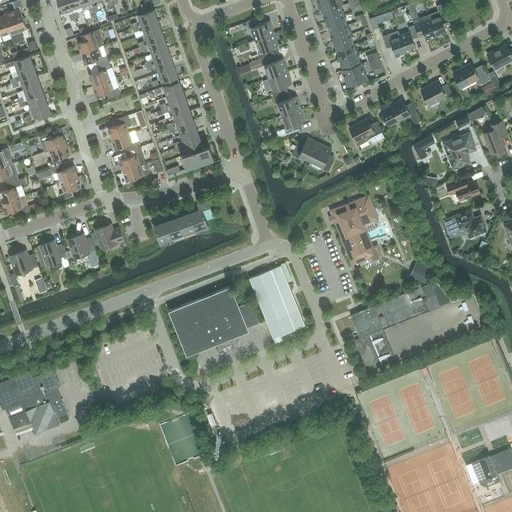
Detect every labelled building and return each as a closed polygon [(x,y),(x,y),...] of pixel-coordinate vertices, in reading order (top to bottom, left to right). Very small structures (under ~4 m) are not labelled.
[(17,0),(15,1),(14,1),(17,9),(18,9),(20,8),(23,7),(20,0),(17,0)] [(68,0),(57,0),(62,14),(68,11),(72,10),(68,0)] [(79,0),(68,0),(72,10),(82,7),(79,0)] [(323,12),(331,9),(328,0),(317,0),(318,4),(319,11),(321,11),(322,13),(323,12)] [(340,6),(341,6),(341,4),(342,3),(340,0),(328,0),(331,9),(340,6)] [(428,14),(437,36),(447,32),(445,28),(451,26),(443,3),(437,5),(439,10),(428,14)] [(340,7),(340,6),(331,9),(323,12),(326,21),(343,15),(343,14),(345,13),(340,7)] [(7,24),(24,18),(20,8),(18,9),(17,9),(3,14),(4,16),(7,24)] [(141,25),(158,19),(154,9),(137,15),(141,25)] [(116,13),(107,17),(109,21),(118,18),(116,13)] [(361,20),(365,18),(364,13),(359,15),(355,17),(357,21),(361,20)] [(426,40),(437,36),(428,14),(413,19),(414,25),(418,36),(419,37),(424,35),(426,40)] [(330,31),(347,25),(346,24),(346,16),(344,17),(343,15),(326,21),(330,31)] [(10,33),(7,24),(4,16),(0,16),(0,35),(0,36),(10,33)] [(259,17),(247,21),(249,28),(251,27),(255,40),(274,33),(270,20),(262,23),(259,17)] [(369,19),(373,29),(378,27),(377,23),(375,17),(369,19)] [(24,18),(7,24),(14,43),(24,40),(21,30),(27,28),(24,18)] [(144,34),(161,29),(158,19),(141,25),(144,34)] [(333,41),(350,35),(350,33),(351,32),(347,26),(347,25),(330,31),(333,41)] [(418,36),(414,25),(408,27),(410,31),(400,35),(406,52),(416,48),(413,38),(418,36)] [(67,36),(74,34),(72,30),(71,26),(65,28),(67,36)] [(83,41),(78,43),(81,53),(99,47),(103,45),(97,29),(86,34),(81,35),(83,41)] [(148,44),(164,38),(161,29),(144,34),(148,44)] [(274,33),(255,40),(260,52),(260,53),(258,53),(260,59),(273,54),(271,48),(279,45),(274,33)] [(406,52),(400,35),(390,38),(388,34),(382,36),(387,48),(392,46),(396,56),(406,52)] [(337,50),(354,44),(353,43),(353,36),(351,36),(350,35),(333,41),(337,50)] [(151,54),(168,48),(164,38),(148,44),(151,54)] [(340,60),(357,54),(357,52),(358,51),(354,45),(354,44),(337,50),(340,60)] [(511,48),(509,50),(507,44),(487,55),(495,69),(511,59),(511,48)] [(18,55),(23,53),(29,52),(27,47),(17,50),(18,55)] [(99,47),(81,53),(85,64),(95,60),(97,66),(109,61),(107,55),(102,57),(99,47)] [(155,63),(171,57),(168,48),(151,54),(155,63)] [(258,53),(250,56),(252,62),(260,59),(258,53)] [(252,62),(250,63),(252,69),(262,66),(264,65),(269,77),(288,71),(283,58),(275,61),(273,54),(260,59),(252,62)] [(360,63),(360,62),(359,55),(358,55),(357,54),(340,60),(343,69),(352,66),(360,63)] [(17,71),(33,65),(30,55),(13,60),(15,66),(17,71)] [(158,73),(175,67),(171,57),(155,63),(158,73)] [(99,71),(89,75),(93,85),(110,79),(106,69),(111,67),(109,61),(97,66),(99,71)] [(352,66),(358,83),(368,79),(365,71),(364,64),(362,64),(362,63),(360,63),(352,66)] [(474,68),(471,63),(453,73),(460,87),(478,78),(482,84),(490,80),(482,64),(474,68)] [(20,80),(37,74),(33,65),(17,71),(20,80)] [(126,66),(120,68),(122,74),(128,72),(126,66)] [(348,86),(358,83),(352,66),(343,69),(342,70),(342,71),(341,73),(345,78),(348,86)] [(175,67),(158,73),(162,83),(178,77),(175,67)] [(288,71),(269,77),(273,90),(271,90),(273,97),(286,92),(284,86),(292,83),(288,71)] [(24,90),(40,84),(37,74),(20,80),(24,90)] [(495,75),(490,78),(495,87),(500,84),(495,75)] [(110,79),(93,85),(96,96),(106,92),(108,98),(120,93),(118,87),(114,89),(110,79)] [(166,96),(183,91),(179,80),(163,86),(166,96)] [(441,86),(438,81),(421,90),(429,104),(445,95),(447,98),(453,95),(447,83),(441,86)] [(491,82),(484,86),(488,93),(495,89),(491,82)] [(27,99),(44,93),(40,84),(24,90),(27,99)] [(170,106),(186,100),(183,91),(166,96),(170,106)] [(286,92),(273,97),(276,103),(278,103),(282,115),(301,108),(297,96),(288,99),(286,92)] [(31,109),(47,103),(44,93),(27,99),(31,109)] [(173,116),(190,110),(186,100),(170,106),(173,116)] [(405,105),(403,100),(381,111),(389,126),(409,115),(414,123),(421,120),(412,102),(405,105)] [(47,103),(31,109),(34,119),(51,113),(47,103)] [(301,108),(282,115),(286,127),(284,128),(287,135),(299,130),(297,124),(305,121),(301,108)] [(142,110),(135,112),(138,119),(144,117),(142,110)] [(177,125),(193,119),(190,110),(173,116),(177,125)] [(476,110),(468,115),(470,118),(471,120),(480,116),(479,114),(476,110)] [(117,125),(108,128),(112,138),(129,132),(127,127),(131,125),(128,115),(116,119),(118,125),(117,125)] [(180,135),(197,129),(193,119),(177,125),(180,135)] [(367,119),(350,128),(356,141),(357,140),(360,145),(370,139),(372,143),(385,137),(376,121),(370,124),(367,119)] [(502,136),(508,133),(502,120),(490,125),(492,130),(484,133),(492,153),(505,148),(500,137),(501,135),(502,136)] [(183,144),(200,139),(197,129),(180,135),(183,144)] [(45,152),(49,150),(66,144),(63,134),(53,137),(51,131),(39,136),(45,152)] [(129,132),(112,138),(115,149),(125,145),(127,151),(135,148),(139,147),(137,141),(132,142),(129,132)] [(453,168),(470,162),(467,153),(476,149),(469,132),(446,141),(444,145),(453,168)] [(424,139),(426,142),(428,145),(434,142),(433,138),(431,135),(424,139)] [(311,161),(320,143),(308,137),(304,145),(298,142),(296,146),(295,149),(292,154),(298,157),(299,155),(311,161)] [(204,148),(203,148),(200,139),(183,144),(187,154),(196,151),(204,148)] [(23,141),(9,146),(12,152),(25,147),(23,141)] [(320,143),(311,161),(323,166),(322,168),(328,171),(334,159),(328,156),(332,148),(320,143)] [(50,168),(62,163),(60,158),(70,154),(66,144),(49,150),(53,160),(48,162),(50,168)] [(187,168),(200,163),(214,159),(209,146),(203,148),(204,148),(196,151),(187,154),(183,155),(187,168)] [(0,167),(8,165),(13,163),(7,147),(0,149),(0,167)] [(129,157),(119,160),(123,170),(145,163),(139,147),(135,148),(127,151),(129,157)] [(157,152),(151,154),(153,160),(159,158),(157,152)] [(157,172),(163,170),(159,158),(153,160),(157,172)] [(61,182),(78,176),(74,166),(64,169),(62,163),(50,168),(53,174),(57,172),(61,182)] [(145,163),(123,170),(127,181),(149,173),(145,163)] [(7,183),(18,179),(16,173),(12,175),(8,165),(0,167),(0,179),(5,178),(7,183)] [(170,168),(166,170),(168,175),(172,173),(176,172),(180,171),(178,165),(174,167),(170,168)] [(34,166),(27,168),(29,174),(36,172),(34,166)] [(46,177),(44,170),(37,172),(40,179),(46,177)] [(78,176),(61,182),(64,192),(60,194),(62,200),(74,195),(72,190),(81,186),(78,176)] [(0,196),(3,203),(20,197),(16,187),(26,183),(24,177),(18,179),(7,183),(9,189),(0,191),(0,196)] [(429,181),(429,184),(430,184),(436,185),(437,178),(430,177),(429,181)] [(463,185),(461,178),(447,184),(451,194),(457,191),(460,200),(480,192),(475,180),(463,185)] [(378,218),(368,195),(331,210),(352,264),(371,256),(373,261),(379,259),(381,255),(377,245),(372,247),(362,222),(376,216),(377,218),(378,218)] [(20,197),(3,203),(6,213),(11,211),(13,217),(30,211),(28,205),(23,207),(20,197)] [(160,243),(209,226),(207,221),(214,218),(208,199),(197,202),(199,209),(154,225),(160,243)] [(35,203),(28,205),(30,211),(38,208),(35,203)] [(471,211),(446,221),(452,237),(467,231),(470,237),(487,231),(481,215),(474,217),(471,211)] [(104,226),(95,229),(98,238),(101,244),(102,248),(117,242),(117,244),(125,241),(120,227),(114,229),(112,228),(111,226),(111,224),(110,224),(108,224),(104,226)] [(77,236),(68,239),(75,258),(90,252),(91,251),(93,256),(98,255),(96,249),(95,246),(93,240),(92,237),(86,239),(85,238),(84,236),(83,234),(83,233),(81,234),(77,236)] [(57,245),(55,244),(53,240),(40,244),(48,265),(61,260),(60,258),(67,256),(62,243),(57,245)] [(27,255),(25,250),(10,255),(17,274),(32,269),(32,268),(38,266),(34,253),(27,255)] [(422,264),(415,278),(424,282),(431,268),(422,264)] [(274,337),(305,325),(291,291),(294,285),(288,282),(281,265),(249,278),(267,321),(274,337)] [(48,280),(43,282),(46,288),(52,286),(50,281),(48,280)] [(452,301),(436,280),(431,282),(365,309),(350,315),(360,338),(356,340),(367,370),(485,322),(473,292),(452,301)] [(19,285),(15,287),(20,302),(24,300),(19,285)] [(239,305),(231,285),(169,310),(187,355),(212,345),(216,346),(217,343),(231,337),(235,339),(236,335),(249,330),(248,326),(259,322),(251,301),(239,305)] [(426,367),(420,369),(423,376),(429,374),(426,367)] [(0,402),(3,409),(6,408),(9,417),(14,428),(31,421),(36,433),(59,424),(56,417),(67,413),(57,387),(60,386),(53,369),(33,377),(30,370),(13,377),(0,382),(0,402)] [(511,466),(511,450),(511,447),(499,452),(490,456),(489,455),(472,462),(479,481),(480,482),(480,483),(481,483),(482,484),(483,485),(484,485),(485,485),(486,485),(487,485),(488,485),(500,481),(497,473),(511,466)]
